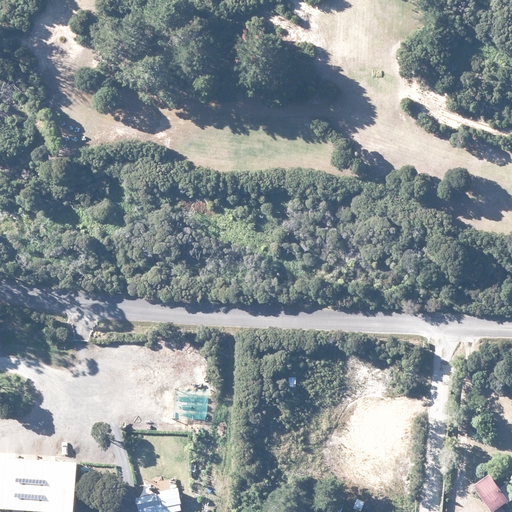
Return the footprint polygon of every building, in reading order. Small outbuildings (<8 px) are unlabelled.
[(45,347),(22,344),(19,382),(42,385),(45,347)] [(420,398),(432,378),(426,375),(414,395),(420,398)] [(0,449),(0,500),(80,507),(84,456),(0,449)] [(471,491),(486,511),(493,511),(505,503),(487,479),(471,491)] [(138,496),(141,511),(169,511),(186,509),(182,485),(163,488),(163,491),(138,496)]
